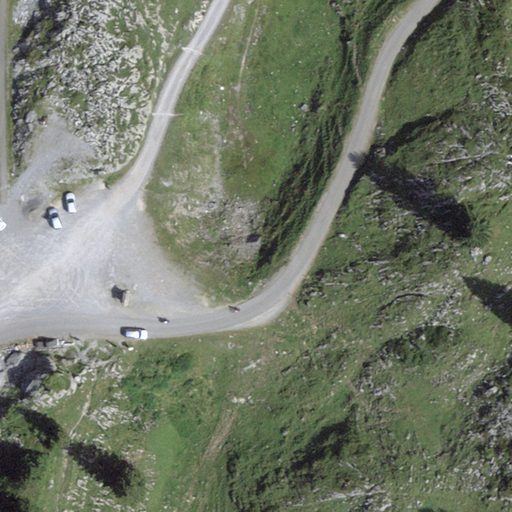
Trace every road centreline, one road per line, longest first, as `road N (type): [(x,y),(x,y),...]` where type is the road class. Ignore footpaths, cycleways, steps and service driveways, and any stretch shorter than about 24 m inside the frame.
road 1 (tertiary): [(431,0),(395,44),(309,250),(260,310),(197,327),(68,325),(0,339)]
road 2 (track): [(222,0),(131,191),(67,265),(9,301)]
road 3 (track): [(8,335),(4,0)]
